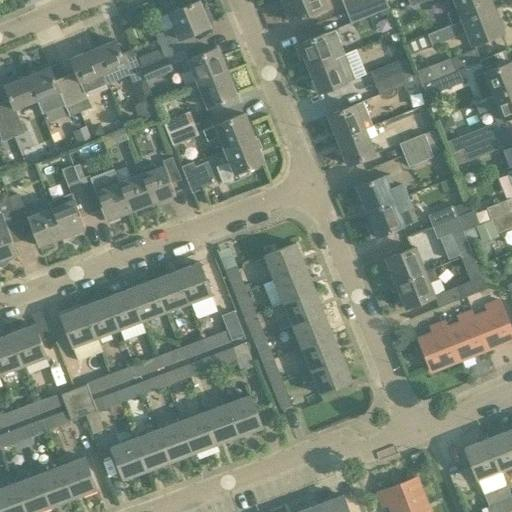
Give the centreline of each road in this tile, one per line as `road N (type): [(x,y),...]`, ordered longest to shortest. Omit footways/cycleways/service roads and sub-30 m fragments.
road 1 (residential): [(0,304),(312,190)]
road 2 (residential): [(147,511),(336,440),(363,457),(411,437)]
road 3 (residential): [(411,437),(312,190)]
road 4 (residential): [(312,190),(238,0)]
